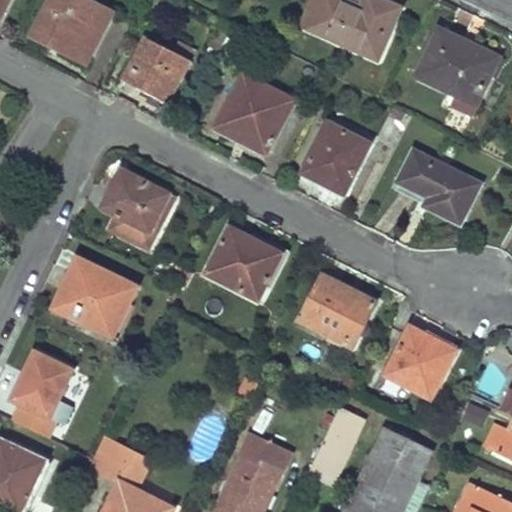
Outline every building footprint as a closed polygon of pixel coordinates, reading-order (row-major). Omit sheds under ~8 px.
[(0,0),(0,16),(8,0),(0,0)] [(80,0),(54,0),(36,35),(51,44),(55,37),(88,54),(108,15),(80,0)] [(313,0),(302,26),(310,29),(322,0),(313,0)] [(343,0),(322,0),(310,29),(379,59),(401,9),(380,0),(365,0),(362,8),(343,0)] [(439,30),(418,76),(478,104),(497,63),(462,47),(464,42),(439,30)] [(55,37),(51,44),(84,61),(88,54),(55,37)] [(147,38),(124,80),(169,103),(191,60),(190,60),(194,52),(177,42),(172,51),(147,38)] [(464,42),(462,47),(497,63),(499,58),(464,42)] [(245,74),(220,121),(250,137),(247,143),(266,153),(294,100),(245,74)] [(394,106),(389,115),(402,122),(407,113),(394,106)] [(330,124),(304,173),(345,193),(370,144),(330,124)] [(415,151),(400,181),(431,197),(427,205),(460,222),(479,184),(415,151)] [(102,206),(106,208),(122,179),(141,184),(143,180),(121,168),(102,206)] [(122,179),(106,208),(121,216),(114,230),(142,244),(168,192),(143,180),(141,184),(122,179)] [(168,192),(142,244),(147,246),(173,195),(168,192)] [(230,225),(205,274),(258,302),(283,253),(230,225)] [(65,287),(57,302),(75,312),(73,317),(108,334),(124,300),(130,303),(137,287),(79,258),(71,274),(75,276),(69,289),(65,287)] [(177,267),(170,281),(177,285),(184,271),(177,267)] [(323,275),(300,320),(347,344),(359,322),(364,325),(376,302),(323,275)] [(124,300),(108,334),(114,336),(130,303),(124,300)] [(75,312),(57,302),(55,308),(73,317),(75,312)] [(359,322),(347,344),(353,348),(364,325),(359,322)] [(406,332),(386,373),(431,397),(456,349),(431,336),(427,343),(406,332)] [(22,381),(14,398),(22,402),(13,420),(48,437),(57,420),(50,416),(59,399),(74,370),(41,354),(27,383),(22,381)] [(244,378),(236,396),(250,402),(258,385),(244,378)] [(511,387),(511,388),(502,407),(511,411),(511,387)] [(50,416),(57,420),(64,423),(72,406),(59,399),(50,416)] [(316,456),(307,474),(331,485),(363,418),(340,406),(316,456)] [(511,418),(507,428),(496,451),(511,459),(511,418)] [(496,451),(507,428),(500,425),(489,448),(496,451)] [(383,428),(342,511),(400,511),(414,484),(430,451),(383,428)] [(1,437),(0,439),(0,503),(17,511),(22,511),(47,459),(1,437)] [(148,462),(102,438),(92,459),(89,465),(117,478),(99,511),(170,511),(173,509),(135,489),(148,462)] [(240,456),(215,511),(263,511),(282,472),(257,461),(262,450),(249,444),(243,457),(240,456)] [(302,450),(294,467),(307,474),(316,456),(302,450)] [(455,511),(470,511),(472,509),(464,505),(474,484),(469,482),(455,511)] [(400,511),(415,511),(425,490),(414,484),(400,511)] [(470,511),(511,511),(511,503),(474,484),(464,505),(472,509),(470,511)]
